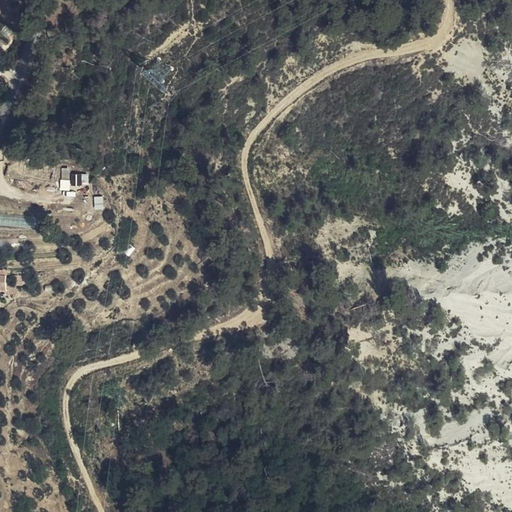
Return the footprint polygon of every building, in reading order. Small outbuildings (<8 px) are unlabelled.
[(75,173),(75,186),(88,185),(88,173),(75,173)] [(93,197),(94,210),(104,208),(102,196),(93,197)] [(0,213),(0,224),(32,229),(34,218),(0,213)] [(11,285),(10,275),(9,270),(0,270),(0,295),(7,295),(7,293),(7,285),(11,285)] [(23,274),(10,275),(11,285),(17,285),(23,284),(23,274)] [(17,285),(11,285),(7,285),(7,293),(17,293),(17,285)] [(19,375),(21,365),(12,363),(10,374),(19,375)]
